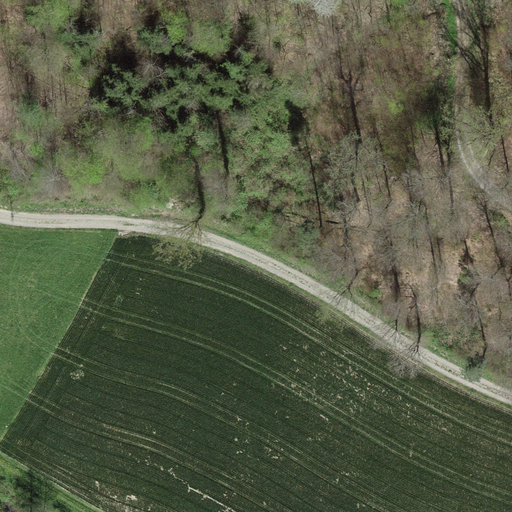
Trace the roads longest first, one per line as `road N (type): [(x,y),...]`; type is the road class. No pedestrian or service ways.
road 1 (track): [(0,215),(180,230),(249,254),(511,398)]
road 2 (track): [(457,0),(462,138),(484,182),(511,205)]
